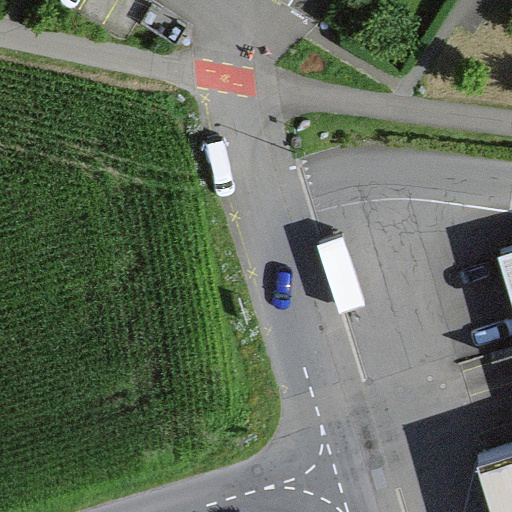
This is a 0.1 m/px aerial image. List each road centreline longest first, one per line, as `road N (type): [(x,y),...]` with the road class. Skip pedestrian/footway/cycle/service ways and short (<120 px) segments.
road 1 (residential): [(332,467),(236,92)]
road 2 (residential): [(511,126),(236,92)]
road 3 (unclassified): [(236,92),(0,41)]
road 4 (residential): [(188,511),(332,467)]
